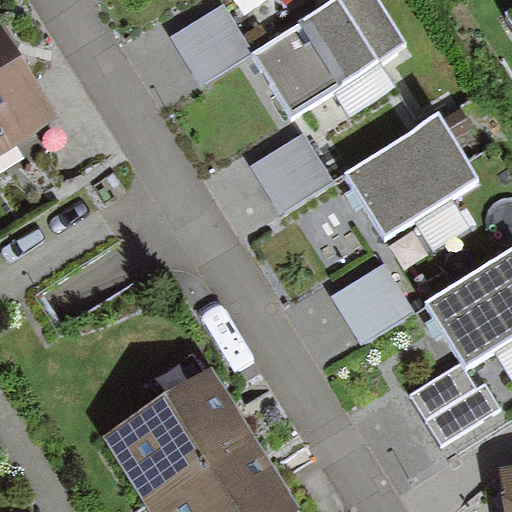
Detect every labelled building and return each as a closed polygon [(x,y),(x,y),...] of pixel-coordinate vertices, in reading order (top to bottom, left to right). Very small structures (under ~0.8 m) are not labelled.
[(370,0),(326,0),(246,48),(286,114),(398,46),(370,0)] [(0,39),(0,156),(52,125),(0,39)] [(310,130),(218,179),(248,234),(340,185),(310,130)] [(448,131),(350,188),(391,258),(489,201),(448,131)] [(337,291),(367,343),(423,311),(393,259),(337,291)] [(511,260),(428,313),(471,383),(511,357),(511,260)] [(213,378),(107,444),(149,511),(297,511),(274,475),(235,414),(213,378)] [(511,511),(511,476),(502,479),(508,511),(511,511)]
